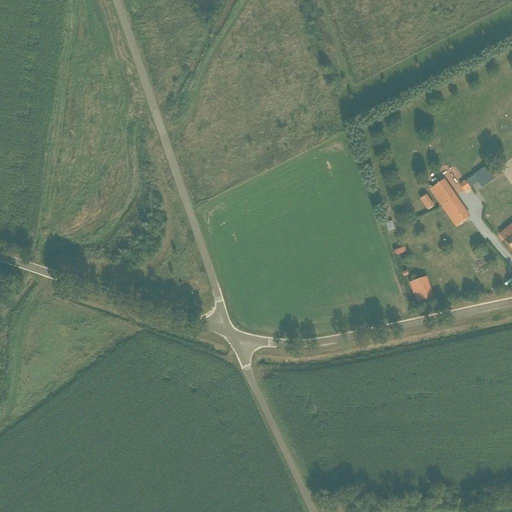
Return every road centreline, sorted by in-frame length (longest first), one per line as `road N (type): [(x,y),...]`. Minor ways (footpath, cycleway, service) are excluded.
road 1 (unclassified): [(226,327),(116,0)]
road 2 (unclassified): [(511,303),(304,344),(237,338)]
road 3 (unclassified): [(0,257),(226,327)]
road 4 (unclassified): [(313,511),(237,338)]
road 5 (track): [(0,422),(22,319),(52,274)]
